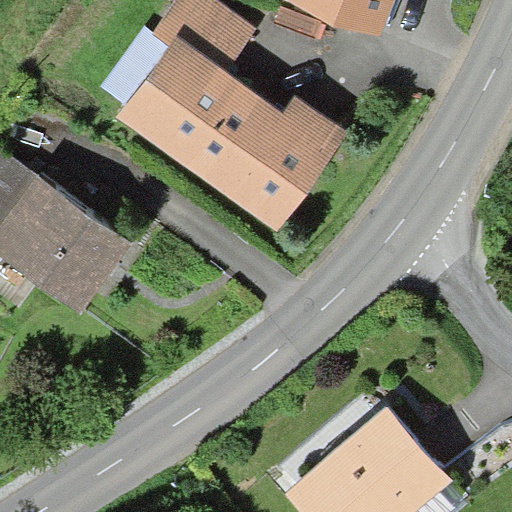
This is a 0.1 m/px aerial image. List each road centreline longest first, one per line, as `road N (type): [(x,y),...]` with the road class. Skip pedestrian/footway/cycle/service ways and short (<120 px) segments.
road 1 (secondary): [(408,221),(249,370),(36,511)]
road 2 (secondary): [(511,33),(408,221)]
road 3 (residential): [(408,221),(511,351)]
